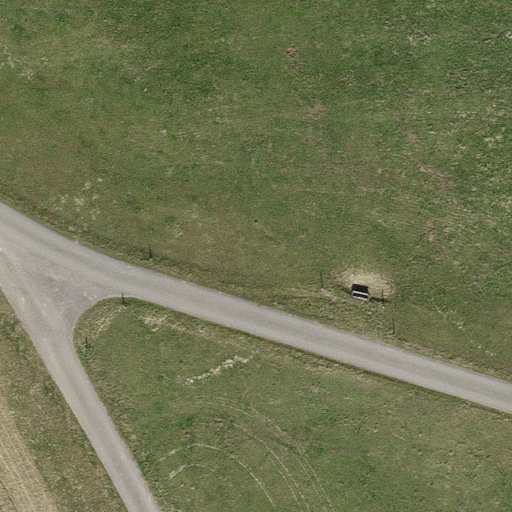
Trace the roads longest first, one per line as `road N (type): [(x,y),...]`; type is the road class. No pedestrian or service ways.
road 1 (unclassified): [(511,405),(0,242)]
road 2 (unclassified): [(140,511),(0,249)]
